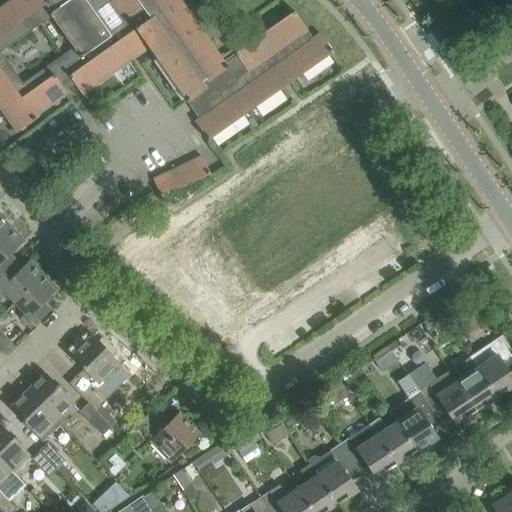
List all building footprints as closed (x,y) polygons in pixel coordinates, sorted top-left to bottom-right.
[(11,0),(0,8),(0,108),(17,133),(36,119),(34,117),(67,93),(64,89),(73,83),(81,95),(148,48),(186,103),(188,102),(199,118),(194,122),(207,141),(284,87),(283,87),(289,82),(289,83),(333,53),(319,33),(310,40),(305,32),(307,30),(293,11),(234,53),(235,55),(224,63),(180,0),(11,0)] [(215,136),(220,145),(240,132),(235,124),(215,136)] [(367,149),(335,171),(351,196),(384,174),(367,149)] [(296,150),(271,167),(293,200),(318,183),(296,150)] [(161,197),(210,174),(201,157),(152,180),(161,197)] [(271,167),(247,183),(269,216),(293,200),(271,167)] [(384,174),(351,196),(367,220),(400,198),(384,174)] [(247,183),(224,199),(245,232),(269,216),(247,183)] [(400,198),(367,220),(384,244),(417,223),(400,198)] [(224,199),(200,215),(221,248),(245,232),(224,199)] [(200,215),(176,231),(197,264),(221,248),(200,215)] [(0,235),(9,226),(0,216),(0,235)] [(0,276),(6,271),(13,264),(6,258),(24,241),(9,226),(0,235),(0,276)] [(176,231),(152,247),(173,280),(197,264),(176,231)] [(418,231),(407,239),(410,244),(416,253),(428,246),(418,231)] [(359,245),(334,261),(356,294),(381,277),(359,245)] [(152,247),(127,264),(149,296),(173,280),(152,247)] [(0,295),(4,292),(14,303),(43,275),(29,260),(12,277),(6,271),(0,276),(0,295)] [(334,261),(310,277),(332,310),(356,294),(334,261)] [(20,317),(31,328),(50,310),(49,309),(46,312),(40,306),(58,290),(43,275),(14,303),(24,314),(20,317)] [(310,277),(286,293),(308,326),(332,310),(310,277)] [(286,293),(262,309),(284,342),(308,326),(286,293)] [(262,309),(238,325),(240,328),(244,335),(249,342),(259,358),(284,342),(262,309)] [(432,338),(433,337),(448,327),(441,317),(425,328),(432,338)] [(418,340),(422,338),(422,333),(420,329),(415,328),(411,331),(410,336),(413,340),(418,340)] [(15,348),(5,337),(0,332),(0,349),(7,356),(15,348)] [(127,371),(93,337),(92,335),(70,356),(88,374),(82,379),(78,374),(68,384),(94,410),(100,405),(105,400),(107,398),(96,386),(108,375),(116,382),(127,371)] [(469,357),(476,369),(496,397),(511,386),(511,378),(505,368),(511,363),(511,357),(498,338),(479,351),(469,357)] [(448,371),(456,382),(475,411),(496,397),(476,369),(469,357),(448,371)] [(407,374),(418,391),(440,423),(450,417),(455,424),(475,411),(456,382),(448,371),(437,379),(426,362),(407,374)] [(368,381),(361,371),(345,381),(352,392),(368,381)] [(74,403),(63,392),(45,373),(26,391),(55,421),(74,403)] [(431,430),(440,423),(418,391),(407,374),(398,380),(409,397),(389,411),(396,422),(416,451),(436,437),(431,430)] [(348,395),(341,384),(327,393),(335,404),(348,395)] [(26,391),(9,407),(43,442),(60,426),(55,421),(26,391)] [(105,400),(100,405),(108,414),(110,413),(114,409),(105,400)] [(110,428),(86,404),(78,413),(101,437),(110,428)] [(166,415),(156,406),(138,424),(152,439),(149,442),(170,463),(199,434),(178,413),(168,422),(164,418),(166,415)] [(293,411),(282,419),(288,428),(299,420),(293,411)] [(396,464),(416,451),(396,422),(385,429),(378,419),(369,425),(396,464)] [(273,445),(289,434),(282,423),(266,434),(273,445)] [(0,459),(18,479),(28,469),(24,465),(29,460),(30,455),(0,424),(0,459)] [(369,425),(339,445),(360,476),(369,469),(375,478),(396,464),(369,425)] [(38,452),(55,469),(72,487),(80,479),(46,443),(38,452)] [(350,482),(360,476),(339,445),(321,457),(313,455),(306,460),(309,465),(336,504),(356,491),(350,482)] [(55,469),(38,452),(30,459),(47,477),(55,469)] [(206,454),(192,462),(197,469),(210,460),(206,454)] [(0,509),(2,511),(12,511),(16,509),(9,502),(25,486),(18,479),(0,459),(0,509)] [(307,482),(297,489),(312,511),(324,511),(336,504),(309,465),(299,471),(307,482)] [(172,476),(182,491),(189,500),(198,494),(192,484),(190,485),(180,471),(172,476)] [(278,485),(259,498),(268,511),(312,511),(297,489),(286,497),(278,485)] [(511,511),(511,491),(492,505),(496,511),(511,511)] [(142,496),(131,503),(137,511),(153,511),(152,510),(142,496)] [(268,511),(259,498),(238,511),(268,511)]
